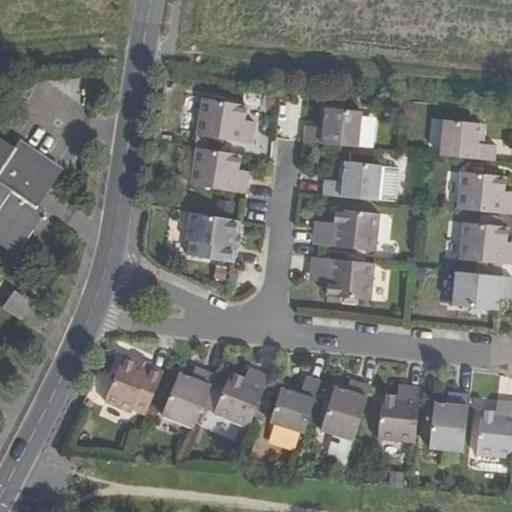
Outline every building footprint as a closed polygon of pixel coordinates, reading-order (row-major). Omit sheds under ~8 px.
[(247,145),(249,129),(238,128),(238,121),(240,107),(194,101),(190,137),(247,145)] [(304,145),(351,149),(355,111),(319,107),(317,126),(310,126),(299,125),(297,143),(304,145)] [(312,107),(310,126),(317,126),(319,107),(312,107)] [(440,119),(435,157),(495,163),(496,146),(483,144),(484,137),(485,123),(440,119)] [(238,128),(249,129),(250,122),(238,121),(238,128)] [(38,206),(63,169),(22,141),(17,150),(0,137),(0,242),(17,254),(46,212),(38,206)] [(497,137),(484,137),(483,144),(496,146),(497,137)] [(240,198),(243,181),(230,179),(232,170),(234,156),(188,148),(183,187),(240,198)] [(318,181),(316,197),(373,203),(376,167),(340,163),(338,182),(331,181),(318,181)] [(333,163),(331,181),(338,182),(340,163),(333,163)] [(245,173),(232,170),(230,179),(243,181),(245,173)] [(453,176),(451,212),(507,217),(509,202),(496,201),(497,193),(498,181),(453,176)] [(496,201),(509,202),(509,194),(497,193),(496,201)] [(328,212),(327,224),(326,233),(308,232),(307,246),(369,253),(373,217),(328,212)] [(227,265),(229,249),(225,249),(226,235),(231,235),(233,223),(182,214),(178,242),(182,243),(180,256),(227,265)] [(309,222),(308,232),(326,233),(327,224),(309,222)] [(498,252),(499,245),(500,233),(454,228),(450,264),(510,269),(511,254),(498,252)] [(234,236),(231,235),(226,235),(225,249),(229,249),(232,250),(234,236)] [(498,252),(511,254),(511,247),(511,246),(499,245),(498,252)] [(335,300),(351,302),(365,303),(369,266),(306,260),(304,276),(323,279),(322,286),(321,299),(335,300)] [(493,313),(495,299),(495,291),(509,291),(509,279),(451,273),(447,308),(493,313)] [(323,279),(304,276),(304,284),(322,286),(323,279)] [(5,307),(24,319),(41,293),(30,286),(23,296),(16,291),(5,307)] [(508,300),(509,291),(495,291),(495,299),(508,300)] [(136,370),(138,367),(123,360),(103,407),(128,418),(132,412),(146,417),(164,377),(149,371),(147,376),(136,370)] [(147,376),(149,371),(150,369),(139,364),(138,367),(136,370),(147,376)] [(194,386),(200,375),(194,373),(189,384),(194,386)] [(194,386),(189,384),(177,379),(159,422),(192,438),(215,381),(200,375),(194,386)] [(247,376),(243,384),(249,387),(254,378),(247,376)] [(214,420),(247,435),(269,383),(254,378),(249,387),(243,384),(232,380),(214,420)] [(354,392),(359,381),(352,378),(348,390),(354,392)] [(354,392),(348,390),(336,386),(323,427),(356,439),(373,386),(359,381),(354,392)] [(305,383),(300,395),(299,399),(280,392),(268,426),(304,439),(320,388),(305,383)] [(377,445),(415,449),(422,389),(403,387),(401,400),(394,400),(382,398),(377,445)] [(395,387),(394,400),(401,400),(403,387),(395,387)] [(299,399),(300,395),(281,389),(280,392),(299,399)] [(452,408),(444,407),(432,406),(427,451),(464,455),(471,395),(453,393),(452,408)] [(446,393),(444,407),(452,408),(453,393),(446,393)] [(479,457),(511,460),(511,403),(502,402),(501,415),(493,414),(483,413),(479,457)] [(495,402),(493,414),(501,415),(502,402),(495,402)] [(330,437),(325,454),(344,459),(348,441),(330,437)]
